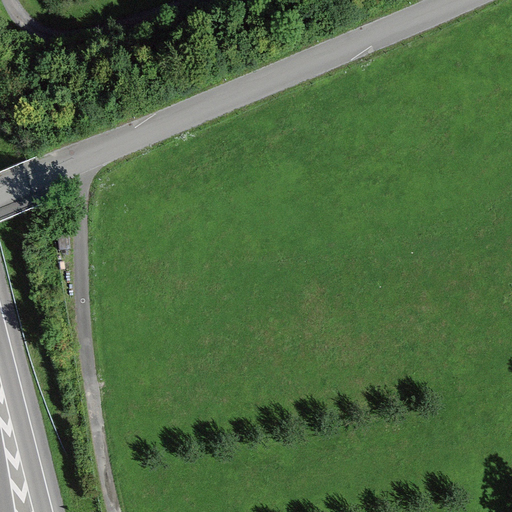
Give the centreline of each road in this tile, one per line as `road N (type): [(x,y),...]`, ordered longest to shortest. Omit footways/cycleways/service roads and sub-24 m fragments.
road 1 (unclassified): [(464,0),(30,183)]
road 2 (track): [(202,0),(67,40),(29,30),(7,0)]
road 3 (motorway): [(43,511),(0,364)]
